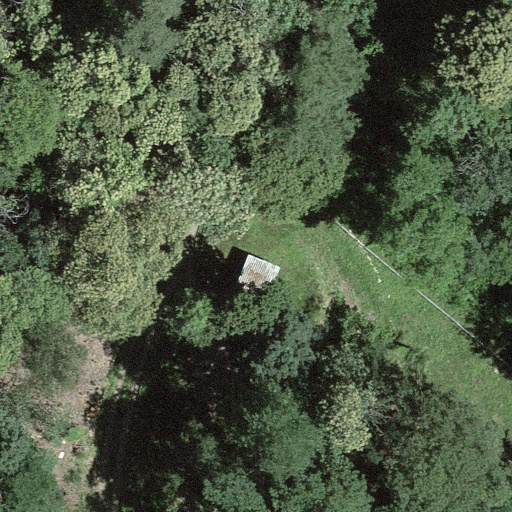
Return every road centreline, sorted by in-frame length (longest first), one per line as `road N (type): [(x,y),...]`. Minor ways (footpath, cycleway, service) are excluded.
road 1 (track): [(302,0),(216,158),(143,318),(103,474),(104,511)]
road 2 (track): [(189,227),(190,511)]
